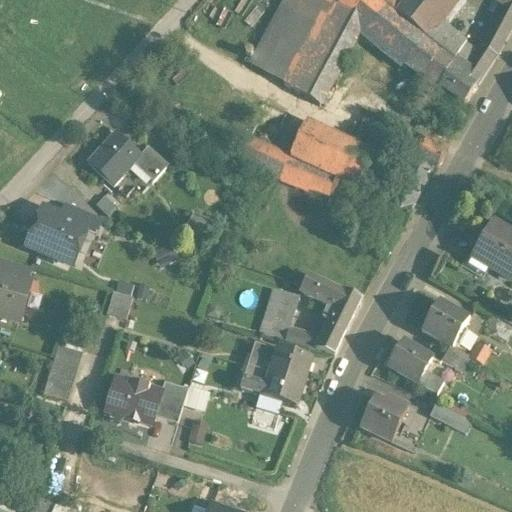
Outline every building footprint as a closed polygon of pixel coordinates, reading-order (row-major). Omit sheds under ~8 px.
[(293,0),(252,70),(298,97),(335,29),(328,18),(321,8),(311,3),(312,0),(293,0)] [(423,38),(396,17),(395,16),(378,2),(375,0),(345,0),(333,12),(328,18),(335,29),(299,97),(319,109),(320,107),(322,103),(359,34),(402,68),(403,66),(423,38)] [(407,2),(404,0),(379,0),(378,2),(395,16),(407,2)] [(408,0),(407,2),(395,16),(396,17),(423,38),(424,39),(435,25),(454,0),(408,0)] [(511,26),(511,0),(495,0),(503,5),(491,25),(508,34),(511,26)] [(333,12),(327,4),(321,8),(328,18),(333,12)] [(475,55),(463,48),(454,62),(437,90),(462,107),(495,58),(508,34),(491,25),(489,24),(483,34),(486,36),(475,55)] [(466,44),(441,25),(435,25),(424,39),(454,62),(463,48),(466,44)] [(424,39),(423,38),(403,66),(437,90),(454,62),(424,39)] [(445,153),(377,117),(373,124),(364,120),(358,135),(362,136),(356,149),(372,156),(377,142),(398,153),(388,171),(397,175),(405,179),(406,177),(424,186),(432,170),(436,172),(445,153)] [(356,149),(304,125),(288,155),(248,140),(239,159),(330,199),(330,197),(360,207),(368,188),(368,187),(360,184),(372,156),(356,149)] [(141,160),(115,136),(87,167),(113,191),(133,169),(152,186),(166,171),(147,153),(141,160)] [(372,179),(368,187),(395,199),(405,179),(397,175),(391,189),(372,179)] [(382,195),(373,214),(386,220),(402,227),(404,228),(424,186),(406,177),(405,179),(395,199),(394,201),(382,195)] [(395,199),(368,187),(368,188),(382,195),(394,201),(395,199)] [(368,188),(360,207),(360,208),(373,214),(382,195),(368,188)] [(116,211),(98,195),(89,204),(107,220),(116,211)] [(101,223),(68,209),(63,222),(65,222),(64,223),(96,236),(101,223)] [(63,222),(44,214),(43,215),(41,216),(39,221),(39,224),(28,251),(62,266),(69,252),(76,255),(85,234),(95,238),(96,236),(64,223),(65,222),(63,222)] [(511,276),(511,235),(492,224),(474,255),(474,256),(490,265),(487,269),(488,270),(509,282),(511,276)] [(178,261),(172,248),(152,257),(158,270),(178,261)] [(490,265),(474,256),(474,255),(470,252),(461,268),(482,281),(488,270),(487,269),(490,265)] [(31,272),(8,266),(4,279),(27,286),(31,272)] [(361,303),(307,277),(299,294),(329,308),(322,320),(329,323),(323,337),(340,345),(361,303)] [(4,279),(0,278),(0,321),(19,327),(30,287),(27,286),(4,279)] [(299,301),(273,293),(259,337),(284,344),(287,333),(288,333),(299,301)] [(106,318),(126,324),(132,301),(113,296),(106,318)] [(468,322),(438,305),(421,334),(449,350),(451,352),(468,322)] [(340,345),(323,337),(320,343),(288,333),(287,333),(284,344),(333,359),(340,345)] [(84,350),(60,343),(53,364),(77,371),(84,350)] [(432,362),(403,344),(387,370),(417,388),(424,376),(432,362)] [(278,353),(254,346),(247,370),(270,377),(278,353)] [(489,354),(477,347),(469,362),(481,369),(489,354)] [(380,350),(374,360),(378,362),(384,352),(380,350)] [(451,352),(449,350),(441,365),(460,376),(469,362),(451,352)] [(310,363),(278,353),(270,377),(303,387),(310,363)] [(77,371),(53,364),(43,398),(67,405),(77,371)] [(270,377),(247,370),(240,393),(263,400),(270,377)] [(424,376),(417,388),(436,399),(443,387),(424,376)] [(303,387),(270,377),(263,400),(295,411),(303,387)] [(161,396),(116,381),(105,415),(150,430),(153,420),(161,396)] [(164,387),(161,396),(153,420),(177,428),(188,394),(164,387)] [(388,400),(385,405),(374,400),(359,432),(412,457),(414,453),(393,443),(408,410),(388,400)] [(457,419),(435,408),(429,421),(451,432),(457,419)] [(208,426),(195,422),(189,443),(202,447),(208,426)]
